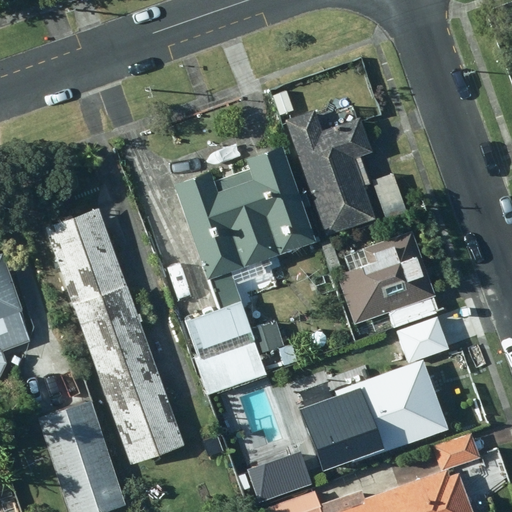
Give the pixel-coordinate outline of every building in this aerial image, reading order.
[(291,112),(281,90),(265,98),(275,120),(291,112)] [(317,109),(287,119),(328,237),(377,219),(366,187),(372,185),(362,156),(375,151),(363,116),(324,130),(317,109)] [(213,171),(178,183),(211,280),(213,279),(223,309),(242,302),(236,285),(266,274),(262,262),(319,242),(285,146),(249,159),(252,169),(216,182),(213,171)] [(395,174),(374,180),(387,219),(408,212),(395,174)] [(102,208),(47,226),(75,306),(130,287),(102,208)] [(433,297),(437,296),(412,230),(364,249),(370,264),(339,276),(357,323),(390,311),(396,327),(438,311),(433,297)] [(332,240),(322,244),(333,275),(344,271),(332,240)] [(0,377),(1,377),(7,363),(4,352),(31,341),(20,312),(24,311),(3,255),(0,255),(0,377)] [(130,287),(75,306),(103,386),(158,367),(130,287)] [(256,339),(243,304),(186,323),(199,359),(256,339)] [(444,312),(411,324),(420,345),(452,334),(444,312)] [(322,397),(347,465),(450,427),(425,361),(362,384),(356,367),(325,378),(331,394),(322,397)] [(158,367),(103,386),(131,466),(186,446),(158,367)] [(109,511),(127,506),(93,401),(35,419),(66,511),(109,511)] [(481,457),(473,432),(433,445),(441,470),(481,457)] [(293,452),(236,472),(248,507),(305,486),(293,452)] [(451,477),(448,469),(365,498),(362,491),(322,505),(316,491),(263,510),(263,511),(476,511),(463,473),(451,477)]
